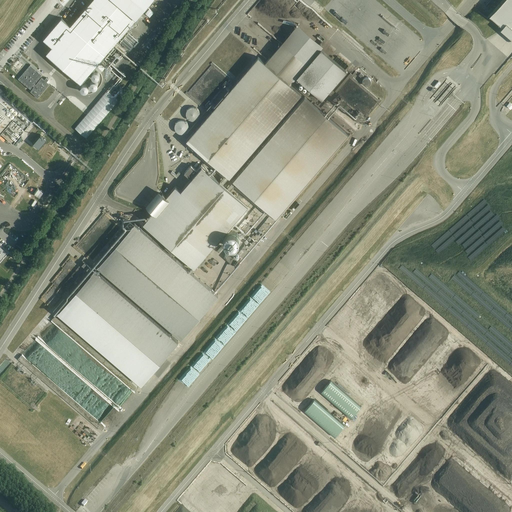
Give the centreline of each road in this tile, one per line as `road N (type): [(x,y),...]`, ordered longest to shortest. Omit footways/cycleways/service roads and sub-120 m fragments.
road 1 (unknown): [(400,396),(341,344),(356,284),(432,349)]
road 2 (unknown): [(265,391),(402,511)]
